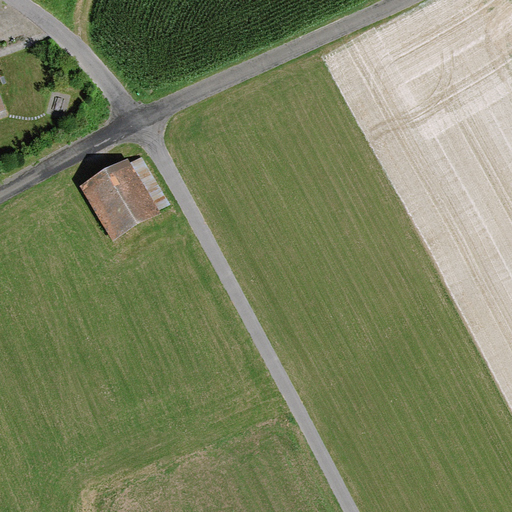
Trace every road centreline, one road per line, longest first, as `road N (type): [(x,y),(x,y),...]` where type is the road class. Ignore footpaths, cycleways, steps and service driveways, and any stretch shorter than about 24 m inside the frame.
road 1 (track): [(13,0),(66,34),(138,118),(346,511)]
road 2 (residential): [(0,192),(138,118)]
